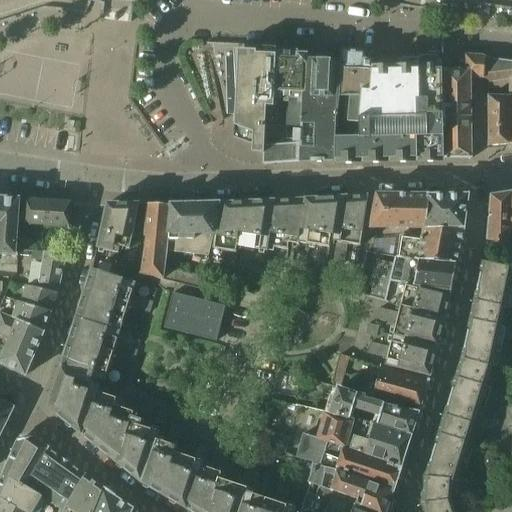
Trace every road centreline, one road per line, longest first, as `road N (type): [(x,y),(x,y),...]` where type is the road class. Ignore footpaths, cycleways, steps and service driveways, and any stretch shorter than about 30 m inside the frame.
road 1 (residential): [(220,181),(166,80),(169,33),(197,12),(323,16),(511,39)]
road 2 (residential): [(405,511),(473,246),(479,173)]
road 3 (residential): [(220,181),(479,173)]
road 4 (residential): [(32,394),(77,272),(89,176)]
road 5 (residential): [(24,412),(164,511)]
road 6 (residential): [(220,181),(89,176)]
